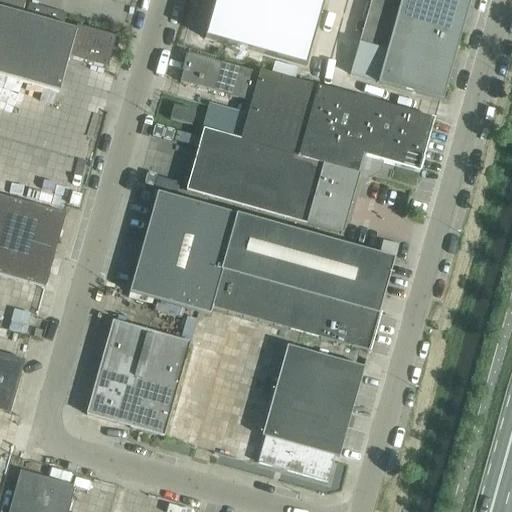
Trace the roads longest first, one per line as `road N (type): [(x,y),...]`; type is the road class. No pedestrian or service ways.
road 1 (unclassified): [(288,511),(64,448),(49,431),(166,0)]
road 2 (unclassified): [(359,511),(502,0)]
